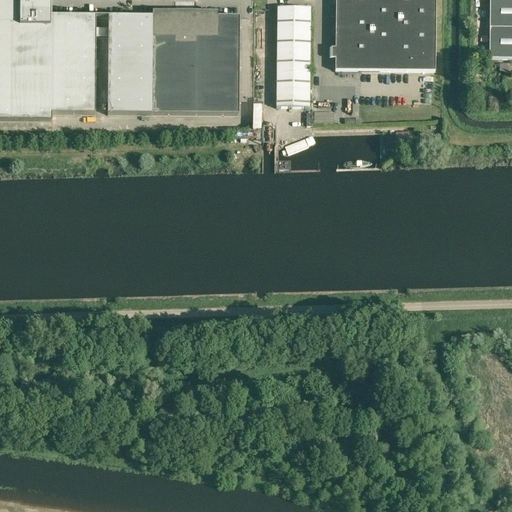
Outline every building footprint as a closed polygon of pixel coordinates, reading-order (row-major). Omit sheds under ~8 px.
[(0,0),(0,122),(52,123),(52,116),(95,116),(96,39),(108,39),(108,116),(239,117),(239,19),(218,19),(218,15),(152,14),(152,19),(108,19),(108,31),(96,31),(96,18),(51,18),(50,0),(0,0)] [(335,0),(335,72),(435,74),(435,0),(335,0)] [(489,60),(511,60),(511,0),(472,0),(472,1),(489,1),(489,60)] [(276,110),(309,110),(310,10),(277,9),(276,110)] [(252,127),(261,127),(262,102),(253,102),(252,127)] [(313,125),(332,126),(333,114),(313,114),(313,125)] [(413,148),(412,133),(395,134),(396,149),(413,148)]
